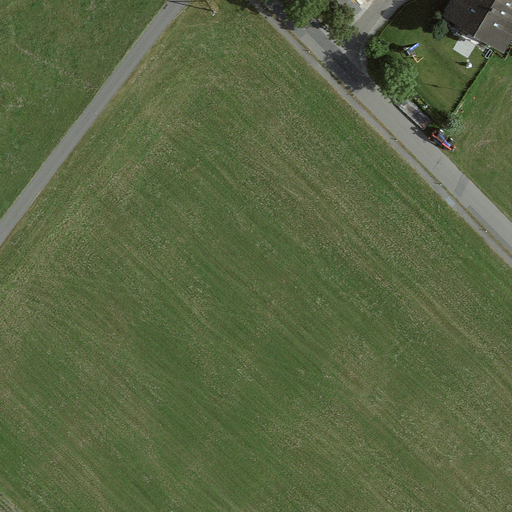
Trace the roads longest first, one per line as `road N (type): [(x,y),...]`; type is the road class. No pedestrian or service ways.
road 1 (tertiary): [(511,238),(274,0)]
road 2 (unclassified): [(177,0),(0,242)]
